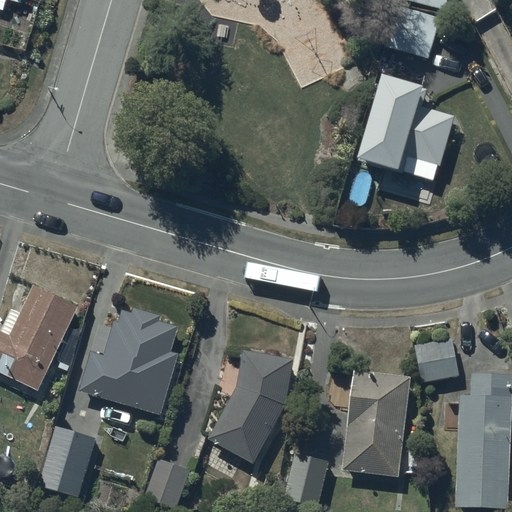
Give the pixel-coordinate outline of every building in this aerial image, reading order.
[(449,0),(407,0),(407,2),(447,12),(449,0)] [(441,21),(403,9),(391,51),(429,62),(441,21)] [(424,98),(382,86),(358,171),(400,183),(401,180),(430,188),(434,173),(439,175),(454,123),(427,115),(431,103),(423,101),(424,98)] [(80,309),(35,289),(22,316),(12,312),(2,334),(0,333),(0,375),(40,394),(80,309)] [(162,319),(137,311),(135,317),(123,313),(119,326),(114,324),(105,357),(92,354),(80,394),(107,402),(101,423),(126,430),(132,410),(162,418),(180,356),(172,354),(179,330),(161,325),(162,319)] [(455,345),(418,353),(424,388),(462,381),(455,345)] [(295,367),(246,359),(239,396),(211,447),(255,471),(287,413),(295,367)] [(414,385),(359,378),(348,477),(403,483),(414,385)] [(511,511),(511,507),(511,382),(476,381),(475,405),(463,405),(459,511),(511,511)] [(97,444),(59,433),(41,493),(80,505),(97,444)] [(0,493),(12,451),(0,448),(0,493)] [(329,465),(296,458),(286,503),(320,510),(329,465)] [(177,511),(192,475),(162,463),(147,501),(175,511),(177,511)]
